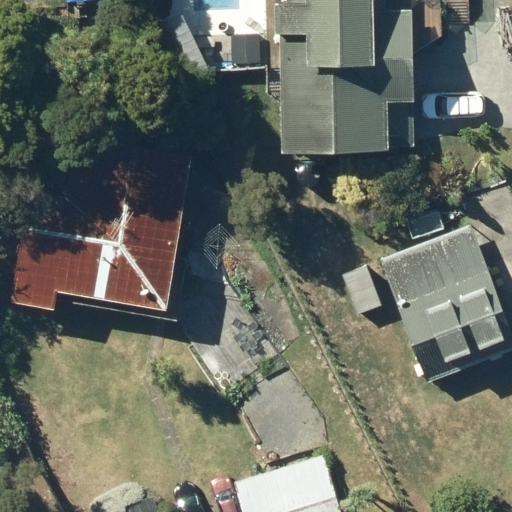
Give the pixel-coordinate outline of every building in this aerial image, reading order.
[(297,28),(300,146),(408,145),(408,141),(425,141),(423,93),(432,94),(432,9),(401,9),(400,0),(291,0),(292,28),(297,28)] [(44,186),(26,298),(73,305),(75,287),(187,304),(207,149),(90,134),(81,193),(44,186)] [(388,257),(437,378),(511,348),(511,299),(480,220),(388,257)] [(351,273),(367,313),(392,303),(376,263),(351,273)] [(263,474),(276,511),(347,511),(327,451),(263,474)]
